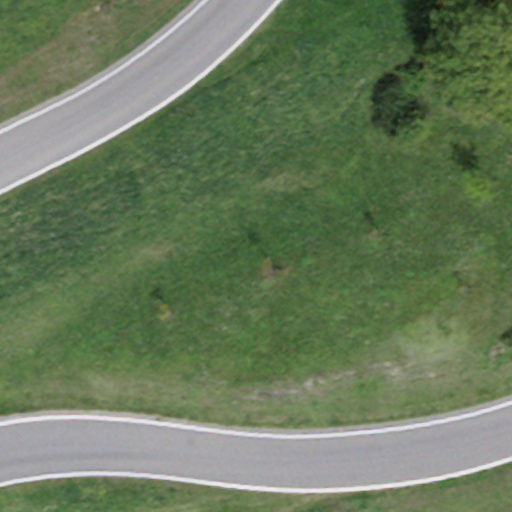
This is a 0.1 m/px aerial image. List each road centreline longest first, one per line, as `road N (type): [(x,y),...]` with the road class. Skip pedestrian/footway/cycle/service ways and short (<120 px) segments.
road 1 (tertiary): [(511,440),(356,468),(250,467),(142,450),(0,462)]
road 2 (tertiary): [(0,177),(182,74),(261,0)]
